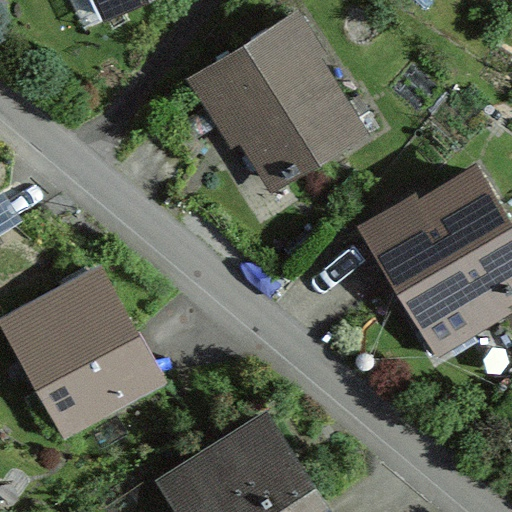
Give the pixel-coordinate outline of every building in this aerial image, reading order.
[(58,0),(76,36),(148,0),(58,0)] [(298,8),(184,80),(230,151),(240,145),(271,194),(369,132),(322,58),(327,55),(298,8)] [(438,355),(511,309),(511,223),(473,162),(418,196),(413,189),(356,225),(438,355)] [(0,191),(0,240),(0,241),(0,239),(0,234),(22,220),(2,190),(0,191)] [(166,382),(100,263),(0,317),(0,324),(62,438),(166,382)] [(330,511),(263,409),(154,480),(174,511),(330,511)]
